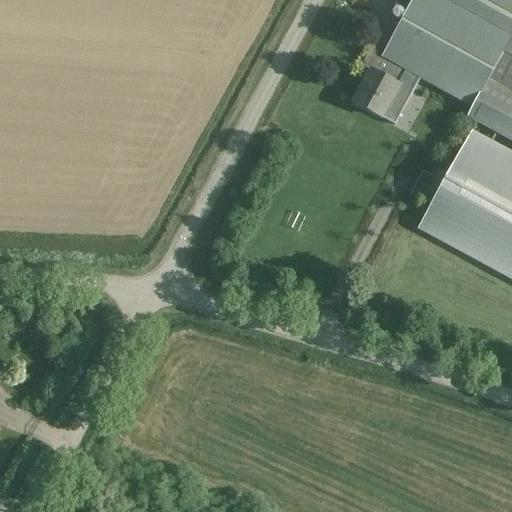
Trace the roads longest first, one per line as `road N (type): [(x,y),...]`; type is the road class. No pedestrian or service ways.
road 1 (unclassified): [(511,388),(163,293)]
road 2 (unclassified): [(163,293),(325,0)]
road 3 (unclassified): [(41,511),(163,293)]
road 4 (unclassified): [(0,264),(163,293)]
